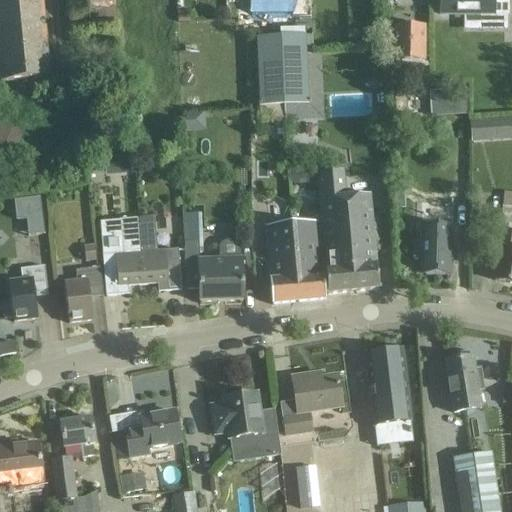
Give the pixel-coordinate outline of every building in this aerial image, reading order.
[(40,0),(0,0),(0,82),(49,77),(40,0)] [(112,0),(67,0),(71,31),(115,26),(113,10),(112,0)] [(248,0),(249,13),(242,14),(242,33),(303,30),(303,3),(302,0),(248,0)] [(439,0),(440,15),(463,15),(492,15),(492,17),(508,17),(510,17),(510,1),(494,1),(493,0),(439,0)] [(423,27),(394,27),(394,63),(423,63),(423,27)] [(307,106),(305,57),(304,36),(255,39),(258,108),(307,106)] [(305,57),(307,106),(320,105),(318,56),(305,57)] [(491,122),(471,123),(472,144),(492,143),(491,122)] [(0,162),(11,166),(24,132),(0,123),(0,162)] [(133,175),(132,162),(120,163),(121,176),(133,175)] [(291,186),(314,184),(314,173),(290,176),(291,186)] [(317,181),(318,200),(325,270),(327,295),(378,290),(369,196),(346,198),(345,178),(317,181)] [(40,198),(13,201),(15,222),(26,223),(43,225),(40,198)] [(503,230),(500,246),(494,281),(511,284),(511,208),(502,207),(499,226),(506,227),(505,230),(503,230)] [(154,218),(137,219),(143,286),(157,285),(158,293),(181,291),(178,250),(157,252),(154,218)] [(105,235),(101,235),(102,256),(106,297),(128,295),(128,287),(143,286),(137,219),(121,221),(122,234),(105,235)] [(293,293),(294,303),(324,300),(322,275),(317,223),(291,226),(299,292),(293,293)] [(291,226),(266,228),(271,280),(270,280),(272,305),(294,303),(293,293),(299,292),(291,226)] [(420,227),(419,275),(451,276),(452,228),(420,227)] [(243,302),(241,259),(241,249),(238,245),(233,242),(225,242),(219,246),(217,250),(217,260),(199,260),(198,244),(184,244),(185,291),(199,291),(199,303),(243,302)] [(93,246),(83,248),(85,263),(95,262),(93,246)] [(19,270),(21,281),(8,282),(11,303),(2,304),(4,320),(13,319),(13,323),(38,320),(35,298),(47,297),(44,267),(19,270)] [(75,272),(76,282),(64,284),(68,324),(93,321),(90,299),(103,298),(99,269),(75,272)] [(13,342),(0,344),(0,358),(16,355),(13,342)] [(410,422),(401,350),(365,355),(374,427),(410,422)] [(469,359),(468,353),(457,355),(458,360),(445,363),(453,415),(481,411),(477,391),(483,391),(479,369),(474,370),(472,358),(469,359)] [(295,401),(280,403),(285,438),(312,434),(309,413),(341,408),(337,377),(309,381),(308,376),(291,378),(295,401)] [(223,405),(211,407),(215,436),(227,434),(228,440),(261,435),(262,439),(264,460),(281,457),(274,411),(267,412),(259,413),(256,394),(222,399),(223,405)] [(149,457),(148,451),(180,445),(174,413),(140,418),(141,427),(123,430),(128,461),(149,457)] [(63,449),(80,447),(81,459),(93,457),(92,445),(95,445),(91,419),(60,423),(63,449)] [(0,449),(0,483),(12,482),(12,486),(43,482),(38,445),(0,449)] [(308,456),(293,457),(294,480),(309,479),(308,456)] [(498,511),(490,457),(452,462),(459,511),(498,511)] [(71,459),(50,461),(55,503),(58,503),(59,511),(98,511),(96,493),(86,499),(76,500),(71,459)] [(143,475),(119,479),(122,495),(145,491),(143,475)] [(196,511),(194,494),(172,497),(173,511),(196,511)] [(386,511),(423,511),(423,503),(387,504),(386,511)]
